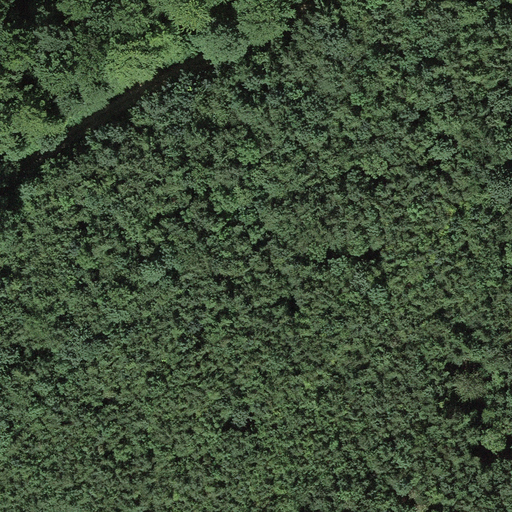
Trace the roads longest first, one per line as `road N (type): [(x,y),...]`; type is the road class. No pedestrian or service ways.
road 1 (track): [(0,467),(61,390),(420,71),(511,11)]
road 2 (track): [(181,511),(229,454),(511,205)]
road 3 (track): [(338,0),(111,122),(0,196)]
